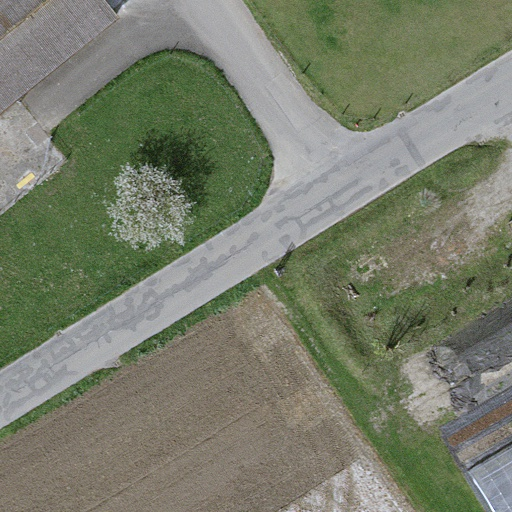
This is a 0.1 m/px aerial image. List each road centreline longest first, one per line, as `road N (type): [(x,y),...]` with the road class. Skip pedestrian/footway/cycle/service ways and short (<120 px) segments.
road 1 (tertiary): [(340,190),(0,396)]
road 2 (residential): [(199,0),(340,190)]
road 3 (tertiary): [(511,82),(340,190)]
